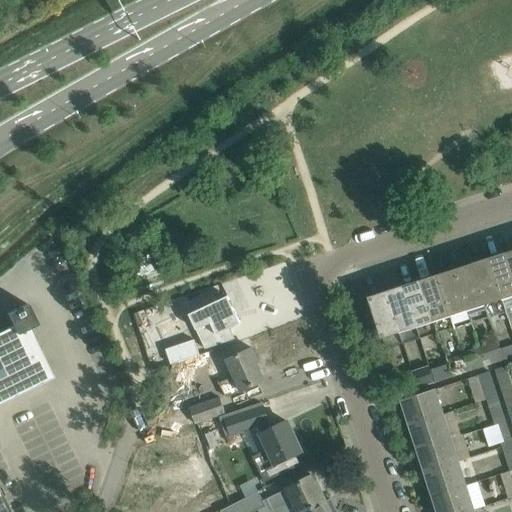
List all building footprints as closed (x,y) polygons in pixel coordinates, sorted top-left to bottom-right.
[(511,296),(511,270),(506,252),(488,258),(502,300),(511,296)] [(502,300),(488,258),(471,263),(485,305),(502,300)] [(485,305),(471,263),(454,269),(468,311),(485,305)] [(454,269),(437,274),(455,332),(473,326),(468,311),(454,269)] [(455,332),(437,274),(420,280),(438,337),(455,332)] [(422,342),(438,337),(420,280),(403,285),(417,327),(422,342)] [(417,327),(403,285),(385,291),(399,333),(417,327)] [(385,291),(368,297),(382,339),(399,333),(385,291)] [(227,296),(203,308),(210,322),(196,329),(201,341),(216,334),(216,335),(222,332),(240,323),(234,310),(239,308),(234,296),(228,299),(227,296)] [(19,307),(13,310),(14,311),(6,314),(12,326),(0,332),(0,511),(8,511),(0,495),(0,404),(53,378),(28,329),(37,325),(27,304),(20,308),(19,307)] [(158,306),(135,313),(140,332),(163,325),(158,306)] [(193,340),(184,343),(166,349),(171,365),(199,355),(193,340)] [(500,349),(500,348),(498,341),(480,347),(487,366),(504,360),(500,349)] [(511,344),(500,348),(500,349),(504,360),(511,357),(511,344)] [(468,372),(487,366),(480,347),(462,353),(468,372)] [(219,383),(226,397),(241,390),(241,391),(264,380),(256,363),(258,361),(252,348),(227,360),(234,376),(219,383)] [(462,353),(452,356),(454,362),(447,364),(451,377),(468,372),(462,353)] [(447,364),(430,369),(435,382),(451,377),(447,364)] [(429,366),(411,372),(416,388),(435,382),(430,369),(429,366)] [(501,394),(511,390),(511,389),(505,367),(494,370),(501,394)] [(181,369),(178,385),(194,388),(196,372),(181,369)] [(484,399),(496,396),(488,372),(477,376),(484,399)] [(441,414),(433,389),(401,400),(409,424),(441,414)] [(509,418),(511,417),(511,390),(501,394),(509,418)] [(492,424),(503,420),(496,396),(484,399),(492,424)] [(219,398),(208,402),(189,408),(195,424),(214,418),(224,413),(219,398)] [(230,435),(266,423),(260,406),(225,418),(230,435)] [(189,409),(159,416),(164,433),(193,425),(189,409)] [(449,438),(441,414),(409,424),(417,448),(449,438)] [(500,448),(511,444),(503,420),(492,424),(500,448)] [(207,458),(229,451),(219,422),(197,429),(207,458)] [(258,435),(266,451),(252,458),(259,472),(302,452),(287,422),(258,435)] [(457,462),(449,438),(417,448),(425,472),(457,462)] [(508,472),(511,470),(511,446),(511,444),(500,448),(508,472)] [(201,469),(183,462),(171,493),(189,500),(196,503),(203,485),(218,490),(223,477),(205,470),(201,469)] [(465,486),(457,462),(425,472),(433,496),(465,486)] [(266,499),(272,511),(276,510),(276,511),(303,511),(325,501),(313,476),(287,488),(287,489),(266,499)] [(466,511),(472,510),(465,486),(433,496),(437,511),(466,511)] [(330,511),(325,501),(303,511),(330,511)]
